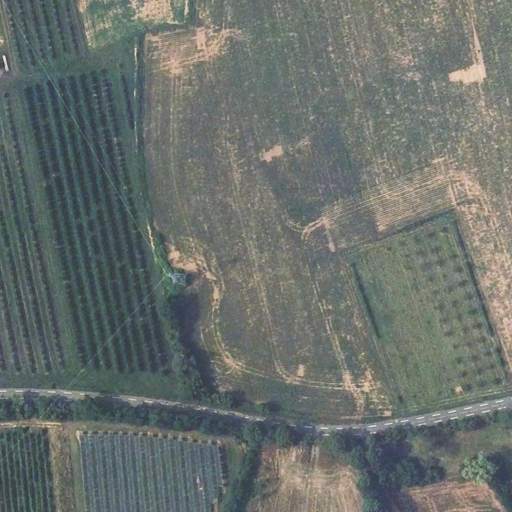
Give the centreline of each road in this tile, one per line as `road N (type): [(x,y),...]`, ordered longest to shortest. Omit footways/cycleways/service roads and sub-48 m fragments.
road 1 (tertiary): [(511,400),(368,431),(0,394)]
road 2 (track): [(368,431),(385,492),(490,481),(504,511)]
